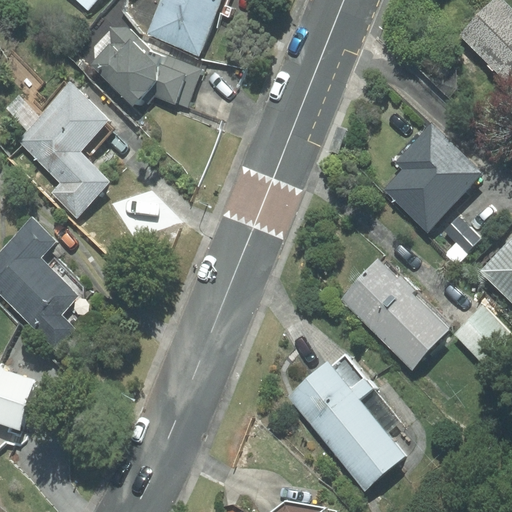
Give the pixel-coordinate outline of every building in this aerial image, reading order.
[(81,0),(96,14),(110,0),(81,0)] [(234,0),(168,0),(155,32),(210,55),(234,0)] [(511,0),(498,0),(467,33),(511,76),(511,0)] [(142,111),(160,95),(193,108),(209,71),(156,53),(131,25),(94,59),(142,111)] [(55,192),(85,221),(121,181),(92,155),(123,120),(80,81),(24,143),(66,180),(55,192)] [(44,105),(26,89),(7,109),(25,125),(44,105)] [(404,165),(387,181),(433,230),(492,175),(437,117),(396,156),(404,165)] [(445,231),(458,244),(455,247),(466,258),(469,255),(486,238),(462,214),(445,231)] [(39,215),(0,256),(0,288),(17,305),(14,308),(24,317),(27,314),(35,322),(30,327),(42,338),(47,333),(66,351),(87,329),(72,316),(90,297),(52,261),(69,243),(39,215)] [(511,244),(488,270),(511,293),(511,244)] [(385,253),(344,296),(420,370),(462,327),(385,253)] [(511,325),(490,302),(458,332),(488,365),(511,342),(511,325)] [(338,364),(333,358),(291,394),(374,489),(415,452),(370,400),(383,389),(351,352),(338,364)] [(46,382),(11,366),(0,355),(0,421),(32,432),(46,382)] [(0,511),(10,511),(0,502),(0,511)]
